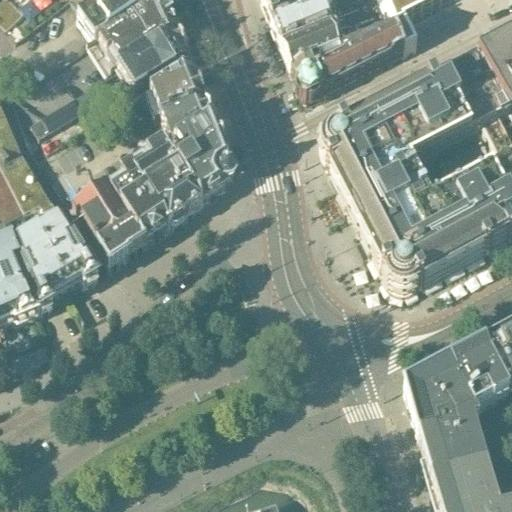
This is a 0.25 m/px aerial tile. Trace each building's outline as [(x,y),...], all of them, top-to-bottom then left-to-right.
[(20,0),(11,8),(19,17),(27,10),(29,12),(36,5),(37,6),(43,0),(20,0)] [(155,0),(111,0),(97,11),(90,16),(80,23),(96,47),(158,5),(155,0)] [(90,0),(97,11),(111,0),(90,0)] [(278,0),(260,8),(269,33),(317,14),(311,0),(278,0)] [(311,0),(317,14),(325,11),(354,0),(311,0)] [(376,0),(354,0),(325,11),(329,21),(321,24),(327,39),(383,17),(376,0)] [(377,0),(402,63),(414,56),(402,32),(463,0),(377,0)] [(158,5),(96,47),(94,49),(114,80),(175,41),(158,5)] [(325,11),(317,14),(269,33),(279,58),(327,39),(321,24),(329,21),(325,11)] [(383,17),(327,39),(336,63),(393,41),(383,17)] [(327,39),(279,58),(288,82),(336,63),(327,39)] [(130,106),(187,71),(183,61),(175,41),(114,80),(124,97),(130,106)] [(393,41),(336,63),(288,82),(299,110),(300,111),(300,112),(301,112),(302,113),(304,113),(305,113),(306,113),(307,113),(391,70),(391,69),(403,63),(393,41)] [(511,52),(480,68),(511,128),(511,52)] [(401,306),(404,306),(511,247),(511,128),(480,68),(395,112),(323,149),(322,151),(318,163),(318,165),(336,201),(335,201),(335,202),(347,227),(351,234),(355,241),(368,266),(369,266),(370,266),(388,301),(390,303),(401,306)] [(179,82),(147,102),(157,128),(203,110),(191,83),(190,78),(179,82)] [(86,133),(130,106),(124,97),(111,104),(102,88),(71,108),(78,120),(86,133)] [(71,108),(28,135),(36,147),(78,120),(71,108)] [(211,130),(203,110),(157,128),(164,145),(159,147),(160,152),(160,153),(160,154),(163,159),(210,130),(211,130)] [(61,233),(17,164),(10,144),(0,118),(0,179),(21,221),(37,213),(45,231),(43,232),(48,240),(61,233)] [(226,179),(227,172),(211,130),(210,130),(163,159),(200,214),(224,199),(223,197),(224,196),(225,196),(226,196),(228,195),(229,195),(230,194),(231,193),(232,191),(233,190),(233,189),(233,187),(233,186),(232,185),(232,183),(231,182),(230,181),(229,180),(227,180),(226,179)] [(200,214),(163,159),(160,154),(126,175),(127,177),(167,238),(200,215),(200,214)] [(167,238),(127,177),(117,184),(119,187),(104,197),(105,199),(143,255),(167,238)] [(0,231),(21,221),(0,179),(0,231)] [(143,255),(105,199),(69,221),(107,279),(126,267),(126,266),(143,255)] [(61,233),(48,240),(35,246),(64,300),(80,291),(83,296),(97,288),(61,233)] [(13,334),(36,324),(10,259),(0,236),(0,341),(0,340),(0,339),(0,337),(12,332),(13,334)] [(64,300),(35,246),(10,259),(36,324),(51,315),(48,310),(64,300)] [(511,340),(498,348),(511,373),(511,340)] [(511,373),(498,348),(483,356),(507,401),(511,410),(511,373)] [(482,355),(446,375),(472,420),(507,401),(483,356),(482,355)] [(416,447),(418,446),(472,430),(472,420),(446,375),(402,398),(416,447)] [(477,447),(474,435),(472,430),(418,446),(436,510),(436,511),(496,511),(494,503),(491,494),(490,492),(477,447)]
